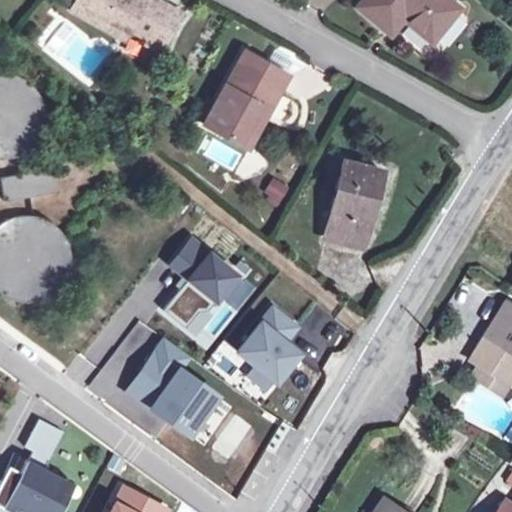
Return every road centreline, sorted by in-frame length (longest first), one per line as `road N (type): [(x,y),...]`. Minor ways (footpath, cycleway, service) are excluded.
road 1 (residential): [(509,159),(292,511)]
road 2 (residential): [(238,0),(509,159)]
road 3 (residential): [(220,511),(0,348)]
